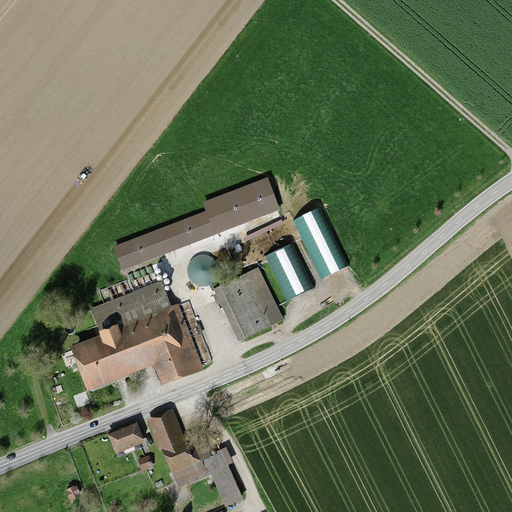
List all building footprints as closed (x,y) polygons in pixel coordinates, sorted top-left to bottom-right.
[(213,233),(205,212),(114,246),(123,268),(213,233)] [(204,285),(209,284),(213,282),(216,278),(218,273),(219,268),(217,264),(214,260),(211,257),(206,255),(201,255),(196,257),(192,260),(189,264),(188,269),(189,274),(191,279),(195,283),(199,285),(204,285)] [(287,325),(261,270),(218,291),(244,346),(287,325)] [(100,336),(74,346),(92,392),(159,367),(166,385),(205,371),(180,305),(174,307),(164,281),(90,310),(100,336)] [(173,411),(151,419),(176,481),(210,468),(207,460),(197,433),(183,438),(173,411)] [(141,423),(111,435),(119,456),(149,444),(141,423)] [(221,454),(207,460),(210,468),(226,505),(240,499),(221,454)] [(76,487),(67,491),(71,499),(79,495),(76,487)]
